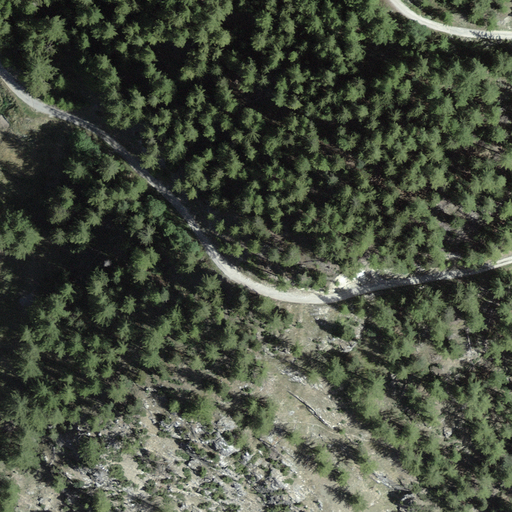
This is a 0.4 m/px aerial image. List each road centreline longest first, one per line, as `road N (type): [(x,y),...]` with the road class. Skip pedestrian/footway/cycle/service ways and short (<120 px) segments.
road 1 (track): [(511,259),(308,300),(233,288),(199,250),(182,214),(119,145),(78,120),(35,109),(0,66)]
road 2 (track): [(511,38),(427,24),(394,0)]
